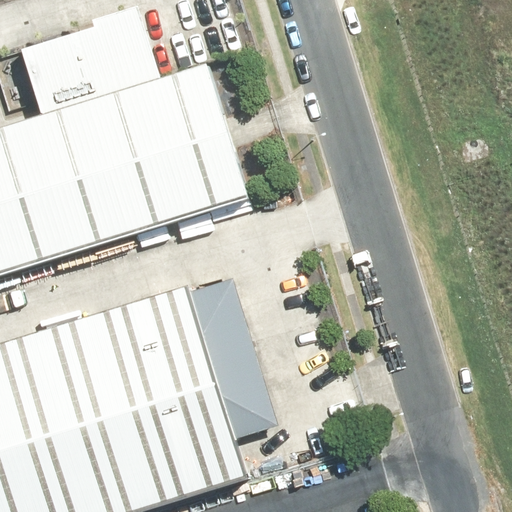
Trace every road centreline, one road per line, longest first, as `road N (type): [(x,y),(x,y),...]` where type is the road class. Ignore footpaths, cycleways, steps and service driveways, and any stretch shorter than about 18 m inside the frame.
road 1 (unclassified): [(462,511),(304,0)]
road 2 (unknown): [(447,464),(328,511)]
